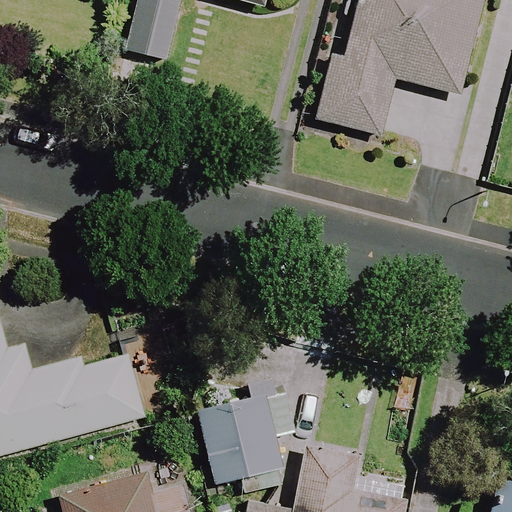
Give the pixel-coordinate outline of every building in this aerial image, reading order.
[(176,8),(149,0),(136,0),(120,54),(159,65),(176,8)] [(296,0),(216,0),(253,11),(256,0),(288,0),(295,2),(296,0)] [(480,0),(337,0),(308,120),(373,136),(387,82),(456,100),(480,0)] [(0,322),(0,457),(141,419),(122,351),(16,380),(0,322)] [(262,396),(189,412),(205,488),(278,472),(262,396)] [(354,459),(299,448),(286,511),(285,511),(241,503),(239,511),(396,511),(398,502),(347,492),(354,459)] [(148,502),(142,479),(52,504),(54,511),(181,511),(176,495),(148,502)] [(511,511),(511,486),(492,482),(484,511),(511,511)]
